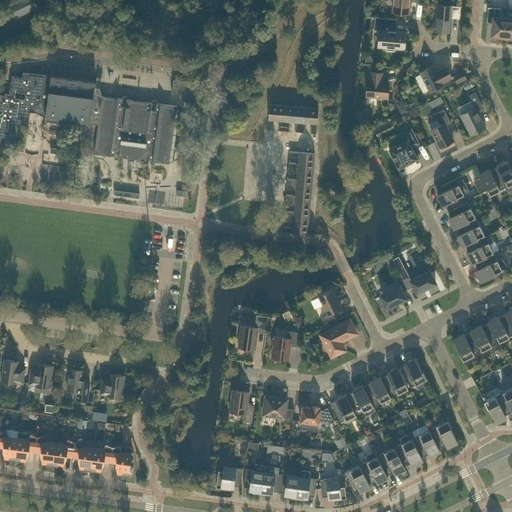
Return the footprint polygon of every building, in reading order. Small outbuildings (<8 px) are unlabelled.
[(0,24),(37,7),(33,0),(23,0),(0,10),(0,24)] [(419,2),(418,0),(392,0),(392,5),(393,5),(393,12),(409,13),(410,1),(419,2)] [(452,6),(437,4),(435,30),(450,32),(451,17),(453,18),(459,18),(460,6),(452,6)] [(500,18),(500,8),(488,7),(487,22),(493,22),(492,35),(505,36),(506,18),(500,18)] [(392,31),(393,18),(375,17),(374,29),(379,30),(378,47),(386,47),(386,50),(395,51),(395,48),(405,49),(406,31),(395,30),(395,31),(392,31)] [(437,72),(433,65),(420,72),(429,91),(443,84),(442,82),(452,77),(446,67),(439,70),(440,71),(437,72)] [(29,73),(29,72),(28,72),(28,73),(23,72),(22,77),(13,76),(13,75),(12,75),(9,96),(5,96),(5,95),(0,94),(0,136),(14,138),(14,139),(15,139),(17,123),(28,125),(28,124),(27,124),(29,112),(30,104),(39,105),(43,75),(29,73)] [(383,82),(384,73),(370,72),(369,81),(368,80),(367,96),(387,98),(389,82),(383,82)] [(457,83),(466,79),(462,72),(454,76),(457,83)] [(44,74),(43,75),(39,105),(30,104),(29,112),(39,112),(46,117),(98,124),(102,95),(95,92),(96,81),(44,74)] [(203,83),(197,82),(174,79),(172,94),(181,95),(180,100),(190,101),(189,106),(199,107),(203,83)] [(478,113),(484,110),(475,92),(469,95),(475,107),(460,115),(470,134),(485,127),(478,113)] [(122,100),(122,98),(102,95),(98,124),(94,153),(115,156),(115,153),(119,154),(119,156),(144,160),(145,157),(149,158),(148,160),(169,163),(177,105),(156,103),(156,105),(152,104),(152,102),(127,99),(126,101),(122,100)] [(316,133),(318,108),(270,104),(268,129),(273,129),(274,120),(280,120),(279,130),(289,131),(290,121),(296,121),(295,131),(305,132),(306,122),(312,123),(311,133),(316,133)] [(446,125),(451,123),(444,109),(435,114),(440,124),(431,129),(440,147),(453,141),(446,125)] [(411,146),(419,143),(411,128),(397,136),(401,143),(389,149),(399,167),(417,158),(411,146)] [(308,234),(315,153),(290,151),(289,156),(299,157),(299,163),(289,162),(288,172),(298,173),(297,179),(287,178),(287,188),(296,189),(296,195),(286,194),(285,204),(295,205),(294,211),(285,210),(284,220),(294,221),(293,227),(283,226),(283,232),(308,234)] [(511,159),(508,161),(507,159),(506,160),(497,165),(510,190),(511,189),(511,159)] [(506,187),(496,167),(490,170),(489,168),(489,169),(479,173),(490,195),(506,187)] [(469,191),(463,178),(456,182),(457,182),(458,184),(437,195),(442,204),(442,205),(444,204),(447,209),(467,199),(464,194),(469,191)] [(454,228),(476,217),(468,201),(448,211),(451,217),(449,218),(454,228)] [(463,245),(484,234),(477,219),(457,229),(460,234),(458,235),(458,236),(463,245)] [(511,232),(511,230),(506,222),(498,227),(504,237),(511,232)] [(472,263),(493,252),(489,244),(494,241),(490,234),(466,246),(469,252),(467,253),(472,263)] [(497,259),(494,254),(475,264),(478,269),(476,270),(476,271),(481,280),(507,267),(502,257),(497,259)] [(436,283),(430,270),(411,279),(417,292),(436,283)] [(408,288),(402,278),(397,281),(399,285),(381,295),(387,307),(406,298),(402,291),(408,288)] [(332,312),(341,308),(332,289),(318,296),(328,314),(321,318),(325,324),(335,319),(332,312)] [(511,335),(511,328),(505,314),(499,317),(498,315),(498,316),(488,320),(499,342),(511,335)] [(266,332),(268,316),(257,315),(255,327),(241,325),(238,347),(255,349),(257,331),(266,332)] [(299,327),(304,324),(300,317),(295,319),(299,327)] [(340,341),(356,333),(350,320),(321,334),(332,356),(345,349),(340,341)] [(500,347),(487,323),(482,326),(481,324),(480,324),(471,329),(482,351),(490,346),(492,349),(493,350),(494,350),(500,347)] [(299,336),(297,332),(287,330),(286,337),(275,336),(274,338),(271,338),(271,344),(273,345),(272,357),(288,360),(290,345),(298,346),(299,336)] [(480,351),(470,332),(464,335),(463,333),(453,338),(460,352),(459,352),(465,364),(477,359),(474,354),(480,351)] [(422,371),(415,358),(405,362),(405,363),(406,365),(400,367),(410,387),(416,384),(418,389),(429,383),(423,371),(422,371)] [(14,362),(14,360),(4,359),(1,380),(23,383),(25,368),(19,367),(19,362),(14,362)] [(50,387),(53,365),(43,364),(43,366),(38,365),(37,369),(31,368),(29,384),(50,387)] [(510,385),(511,384),(511,365),(503,368),(510,385)] [(408,388),(397,367),(388,371),(387,371),(388,373),(383,376),(393,396),(408,388)] [(82,384),(84,370),(70,368),(67,390),(77,391),(76,399),(87,401),(89,385),(82,384)] [(122,397),(125,375),(114,374),(114,375),(109,375),(109,379),(102,378),(100,394),(122,397)] [(391,397),(380,375),(371,380),(370,380),(371,382),(365,385),(375,405),(391,397)] [(376,410),(363,384),(353,389),(352,389),(353,391),(348,394),(358,413),(363,411),(366,415),(376,410)] [(511,386),(503,392),(511,410),(511,386)] [(247,407),(249,392),(233,389),(230,411),(246,413),(245,421),(252,422),(254,408),(247,407)] [(511,412),(501,392),(484,401),(488,409),(489,408),(496,422),(505,417),(506,417),(505,415),(511,412)] [(356,414),(345,393),(336,398),(335,398),(336,400),(331,403),(340,422),(356,414)] [(286,408),(287,399),(266,396),(263,415),(284,418),(283,422),(292,423),(294,409),(286,408)] [(319,408),(319,406),(312,405),(312,407),(302,406),(302,410),(300,410),(299,417),(301,417),(300,421),(319,424),(319,421),(327,422),(328,424),(334,421),(327,408),(321,411),(321,408),(319,408)] [(448,446),(457,441),(450,428),(451,427),(448,419),(431,428),(441,448),(446,445),(447,447),(448,446)] [(430,455),(440,450),(429,429),(413,437),(423,456),(429,454),(430,456),(431,455),(430,455)] [(18,437),(9,436),(7,430),(0,430),(0,444),(4,445),(5,449),(4,449),(5,458),(15,459),(18,437)] [(18,437),(15,459),(24,460),(28,452),(27,452),(29,449),(29,448),(35,449),(37,436),(31,433),(30,433),(19,432),(18,437)] [(413,464),(420,460),(422,459),(409,433),(399,438),(402,443),(396,446),(406,465),(412,462),(413,464)] [(55,442),(46,441),(44,435),(37,436),(35,449),(42,450),(43,454),(41,454),(43,463),(53,464),(56,440),(56,439),(55,442)] [(73,454),(75,441),(68,438),(65,443),(56,442),(56,440),(53,464),(62,466),(66,457),(65,457),(67,454),(73,454)] [(93,447),(84,446),(82,440),(75,441),(73,454),(79,455),(80,459),(79,459),(81,468),(90,469),(94,445),(93,445),(93,447)] [(111,459),(113,446),(106,443),(102,448),(93,447),(94,445),(90,469),(100,471),(104,462),(103,462),(104,459),(111,459)] [(131,452),(122,451),(120,445),(113,446),(111,459),(117,460),(117,461),(118,464),(117,464),(118,473),(128,474),(129,476),(128,474),(133,472),(133,467),(130,464),(131,452)] [(396,473),(405,468),(394,447),(379,455),(389,474),(394,471),(395,473),(396,473)] [(378,482),(388,477),(374,451),(364,456),(367,461),(361,463),(371,483),(377,480),(378,482)] [(264,471),(264,465),(255,464),(254,470),(246,469),(243,486),(250,487),(250,489),(252,489),(252,492),(261,493),(264,471)] [(361,490),(370,486),(359,464),(344,472),(354,492),(359,489),(360,491),(361,491),(361,490)] [(240,486),(243,468),(224,466),(224,471),(218,470),(216,487),(231,489),(231,486),(233,487),(233,485),(240,486)] [(279,491),(282,474),(264,471),(261,493),(270,495),(270,492),(272,492),(272,490),(279,491)] [(296,498),(299,476),(282,474),(279,491),(285,492),(285,494),(287,494),(287,497),(296,498)] [(314,496),(317,478),(299,476),(296,498),(305,499),(305,496),(307,497),(307,495),(314,496)] [(340,487),(338,476),(320,479),(322,496),(329,496),(329,497),(331,497),(331,500),(346,498),(345,486),(340,487)]
